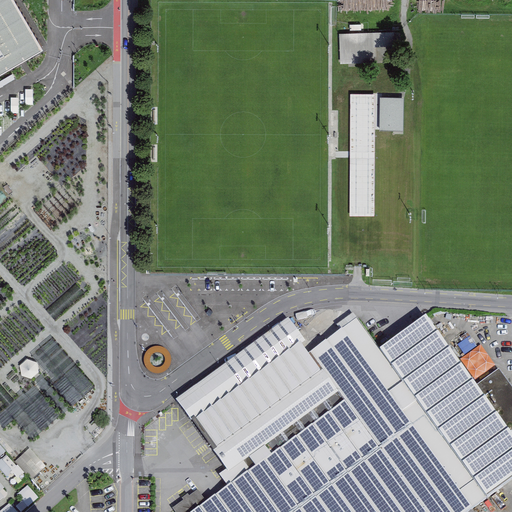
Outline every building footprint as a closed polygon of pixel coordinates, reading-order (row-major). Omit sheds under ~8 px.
[(0,0),(0,70),(49,41),(24,0),(0,0)] [(342,32),(342,60),(377,60),(377,32),(342,32)] [(403,97),(380,96),(378,168),(403,169),(403,168),(420,168),(421,101),(403,100),(403,97)] [(471,511),(511,482),(511,437),(424,317),(365,360),(344,332),(312,355),(289,324),(187,399),(179,405),(231,476),(199,500),(182,511),(471,511)] [(31,448),(17,461),(34,479),(48,466),(31,448)] [(0,467),(15,483),(26,473),(9,455),(0,463),(0,467)] [(32,487),(0,511),(25,511),(41,499),(32,487)]
